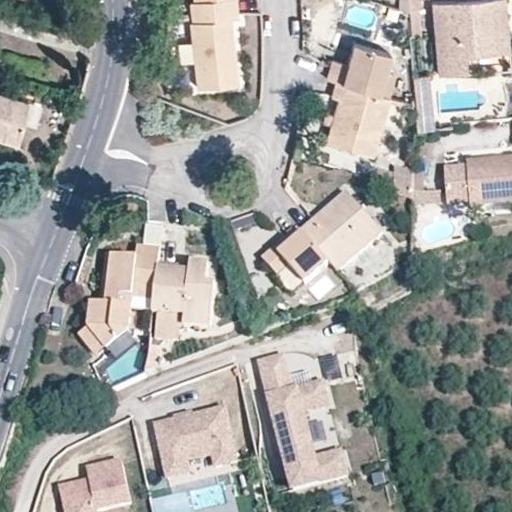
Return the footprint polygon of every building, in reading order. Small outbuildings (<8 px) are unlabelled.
[(190,0),(193,22),(190,23),(198,88),(238,83),(231,17),(238,16),(236,0),(190,0)] [(408,10),(407,0),(398,0),(398,7),(408,10)] [(407,0),(408,10),(418,9),(421,8),(419,0),(407,0)] [(508,48),(503,0),(437,0),(432,1),(439,73),(468,70),(467,52),(508,48)] [(418,9),(408,10),(410,35),(421,35),(418,9)] [(332,58),(326,78),(335,80),(378,93),(385,70),(390,52),(353,41),(346,63),(332,58)] [(385,70),(378,93),(389,96),(396,73),(385,70)] [(433,128),(428,74),(413,76),(417,130),(433,128)] [(378,93),(335,80),(331,96),(338,98),(333,112),(330,124),(325,140),(372,154),(390,96),(389,96),(378,93)] [(0,135),(16,140),(28,99),(0,91),(0,135)] [(330,124),(333,112),(325,110),(322,122),(330,124)] [(511,198),(511,158),(467,162),(468,167),(445,169),(448,207),(470,205),(471,210),(496,208),(495,199),(511,198)] [(377,169),(375,181),(394,186),(413,192),(414,172),(395,167),(394,174),(377,169)] [(425,193),(425,174),(414,172),(413,192),(413,194),(425,193)] [(393,197),(413,202),(413,194),(413,192),(394,186),(393,197)] [(314,221),(302,233),(331,266),(339,275),(384,236),(346,193),(331,207),(335,212),(318,226),(314,221)] [(413,206),(442,205),(441,193),(425,193),(413,194),(413,202),(413,206)] [(511,213),(511,198),(495,199),(496,208),(497,214),(511,213)] [(318,226),(335,212),(331,207),(314,221),(318,226)] [(331,266),(302,233),(298,228),(285,240),(290,246),(280,255),(275,249),(262,260),(278,278),(289,268),(306,287),(331,266)] [(275,249),(280,255),(290,246),(285,240),(275,249)] [(155,303),(158,270),(159,265),(161,251),(138,248),(136,259),(112,257),(107,306),(102,305),(92,305),(90,329),(107,351),(109,353),(111,350),(120,343),(130,334),(134,301),(155,303)] [(107,306),(112,257),(108,256),(102,305),(107,306)] [(86,258),(76,284),(84,286),(93,260),(86,258)] [(159,265),(158,270),(181,273),(190,274),(191,265),(182,263),(181,268),(159,265)] [(181,273),(158,270),(155,303),(153,316),(159,316),(186,319),(213,322),(217,287),(208,286),(210,267),(191,265),(190,274),(181,273)] [(186,319),(159,316),(156,341),(180,344),(182,329),(184,329),(186,319)] [(213,322),(186,319),(184,329),(212,333),(213,322)] [(107,351),(90,329),(79,337),(97,359),(107,351)] [(139,345),(130,334),(120,343),(111,350),(120,361),(139,345)] [(146,375),(157,371),(160,349),(150,348),(146,375)] [(316,461),(303,413),(329,406),(323,384),(313,387),(293,392),(289,378),(286,367),(283,357),(261,363),(294,491),(348,477),(342,454),(316,461)] [(324,362),(329,380),(342,376),(337,358),(324,362)] [(289,378),(293,392),(313,387),(310,372),(289,378)] [(174,419),(155,423),(164,465),(186,460),(213,454),(215,466),(236,461),(224,408),(192,415),(187,416),(188,421),(180,423),(179,418),(174,419)] [(182,412),(173,414),(174,419),(179,418),(180,423),(188,421),(187,416),(192,415),(191,410),(182,412)] [(186,460),(164,465),(167,477),(189,473),(186,460)] [(88,481),(59,488),(64,511),(95,511),(96,511),(130,503),(120,461),(85,469),(88,481)] [(386,485),(383,473),(374,476),(377,488),(386,485)]
